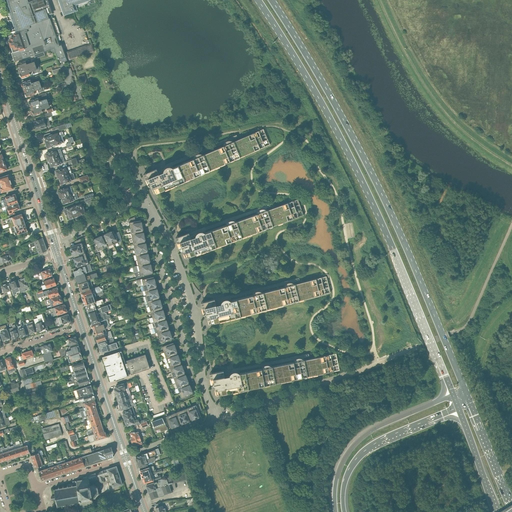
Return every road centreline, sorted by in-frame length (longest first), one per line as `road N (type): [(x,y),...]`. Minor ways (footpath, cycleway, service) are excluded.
road 1 (primary): [(467,396),(362,155),(271,0)]
road 2 (primary): [(258,0),(351,158),(453,395)]
road 3 (motorway): [(453,395),(356,442),(337,472),(335,511)]
road 4 (secondary): [(53,243),(0,77)]
road 5 (residential): [(215,422),(378,363)]
road 6 (residential): [(200,380),(196,318),(153,216)]
road 7 (residential): [(153,216),(168,293),(200,380)]
road 8 (motorway): [(344,511),(344,482),(356,461),(384,439),(458,408)]
road 9 (secondary): [(125,457),(81,325)]
